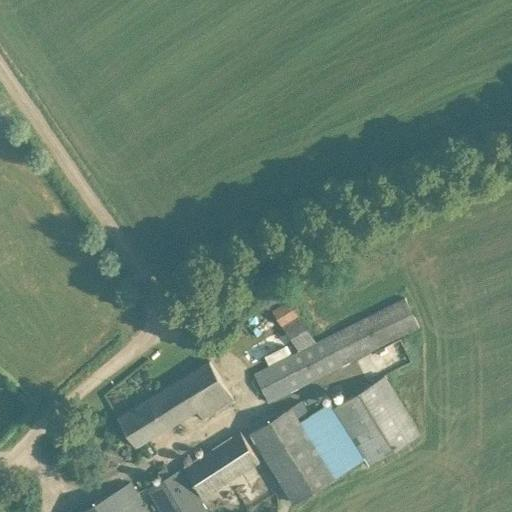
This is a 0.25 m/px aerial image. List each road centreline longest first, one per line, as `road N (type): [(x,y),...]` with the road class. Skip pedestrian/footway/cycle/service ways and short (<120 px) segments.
road 1 (track): [(163,315),(317,224),(511,148)]
road 2 (track): [(163,315),(0,71)]
road 3 (unclassified): [(0,472),(126,351)]
